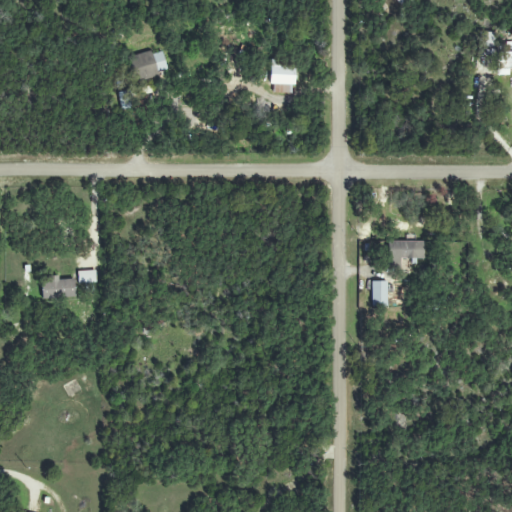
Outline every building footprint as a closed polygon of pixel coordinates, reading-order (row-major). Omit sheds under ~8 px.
[(493,55),(493,32),(478,33),(478,56),(493,55)] [(496,75),(508,75),(508,68),(511,68),(511,44),(506,45),(506,52),(496,53),(496,75)] [(162,52),(153,54),(152,51),(130,56),(135,81),(167,73),(162,52)] [(291,94),(291,85),(295,85),(295,66),(280,65),(280,60),(271,60),(271,93),(291,94)] [(152,102),(150,87),(119,91),(121,106),(152,102)] [(400,258),(423,259),(424,242),(388,241),(388,266),(400,266),(400,258)] [(75,298),(74,279),(58,280),(58,277),(41,278),(41,299),(75,298)] [(371,281),(371,307),(387,307),(387,282),(371,281)]
